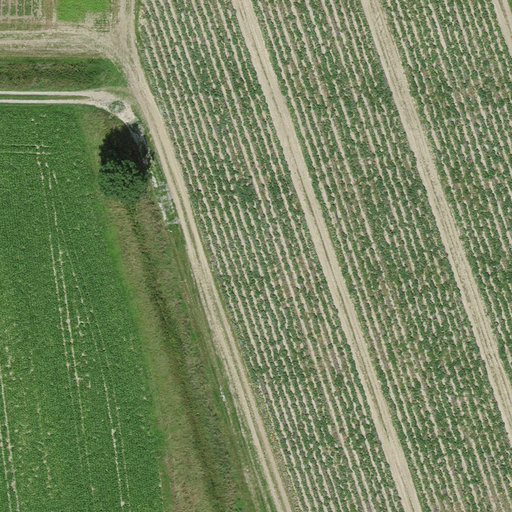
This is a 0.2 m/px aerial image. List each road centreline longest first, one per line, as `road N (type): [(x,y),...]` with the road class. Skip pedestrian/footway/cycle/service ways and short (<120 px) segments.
road 1 (track): [(127,111),(175,234),(254,511)]
road 2 (track): [(0,97),(89,99),(127,111),(126,0)]
